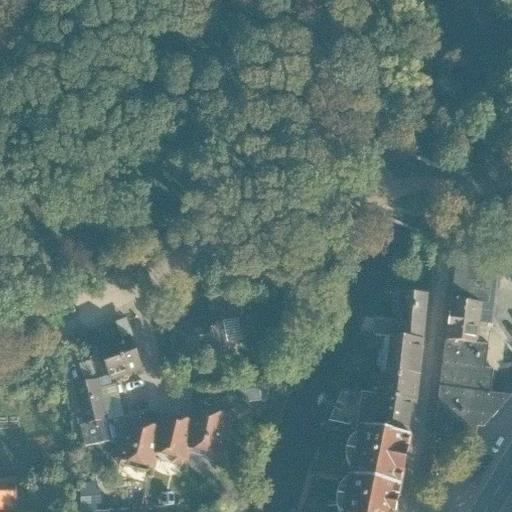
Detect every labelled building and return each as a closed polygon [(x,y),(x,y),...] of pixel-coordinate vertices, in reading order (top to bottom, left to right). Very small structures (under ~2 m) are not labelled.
[(493,265),(455,261),(441,388),(490,395),(493,369),(485,369),(489,344),(478,343),(482,303),(488,303),(493,265)] [(394,290),(389,337),(424,341),(428,293),(394,290)] [(229,350),(222,313),(167,323),(175,360),(229,350)] [(131,336),(96,347),(107,380),(141,370),(131,336)] [(424,341),(389,337),(386,371),(421,375),(424,341)] [(86,375),(99,375),(99,361),(86,361),(86,375)] [(417,401),(421,375),(386,371),(383,395),(417,401)] [(106,423),(97,378),(70,384),(79,428),(106,423)] [(265,387),(239,390),(240,401),(266,399),(265,387)] [(490,395),(441,388),(435,437),(477,441),(479,427),(486,427),(511,398),(490,395)] [(362,392),(357,427),(412,437),(417,401),(383,395),(362,392)] [(193,420),(185,451),(217,459),(229,412),(197,404),(193,420)] [(159,428),(152,456),(182,464),(185,451),(193,420),(163,412),(159,428)] [(152,456),(159,428),(127,420),(115,463),(147,472),(152,456)] [(357,427),(347,479),(401,489),(412,437),(357,427)] [(340,511),(396,511),(401,489),(347,479),(340,511)] [(13,480),(0,480),(0,509),(14,509),(14,496),(13,480)] [(74,488),(32,489),(32,505),(74,504),(74,488)] [(95,503),(95,489),(81,489),(81,503),(95,503)] [(173,504),(172,492),(161,493),(162,505),(173,504)]
